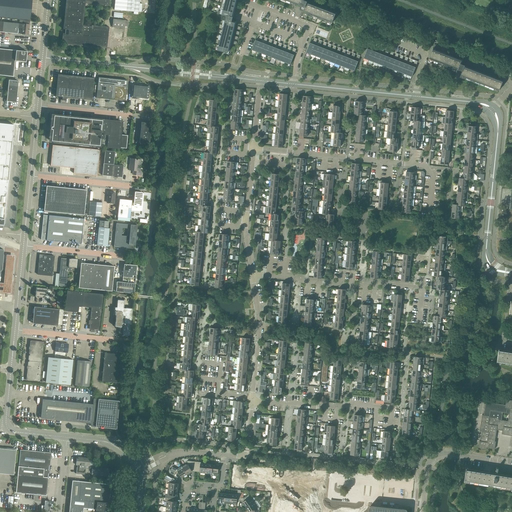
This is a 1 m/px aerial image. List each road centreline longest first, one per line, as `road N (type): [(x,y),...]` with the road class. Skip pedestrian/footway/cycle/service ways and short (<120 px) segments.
road 1 (residential): [(433,167),(253,148)]
road 2 (unclassified): [(511,273),(486,258),(498,132),(491,108)]
road 3 (residential): [(422,287),(252,274)]
road 4 (unclassified): [(193,73),(42,57)]
road 5 (residential): [(252,400),(392,408)]
road 6 (unclassified): [(252,274),(245,220),(253,148)]
road 7 (unclassified): [(252,397),(252,274)]
road 8 (unclassified): [(415,96),(293,83)]
